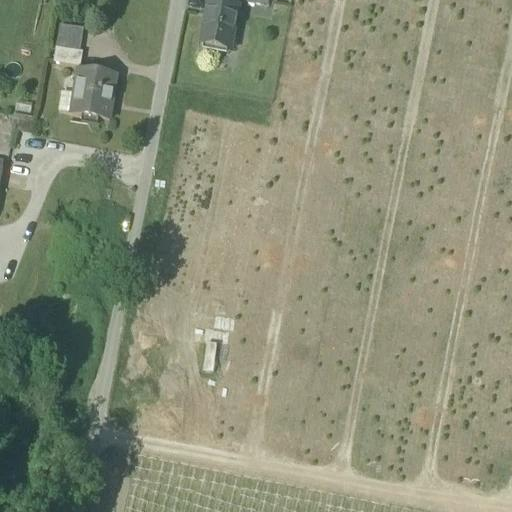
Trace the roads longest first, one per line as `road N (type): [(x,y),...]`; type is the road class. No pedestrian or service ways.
road 1 (track): [(79,511),(143,174)]
road 2 (residential): [(143,174),(176,0)]
